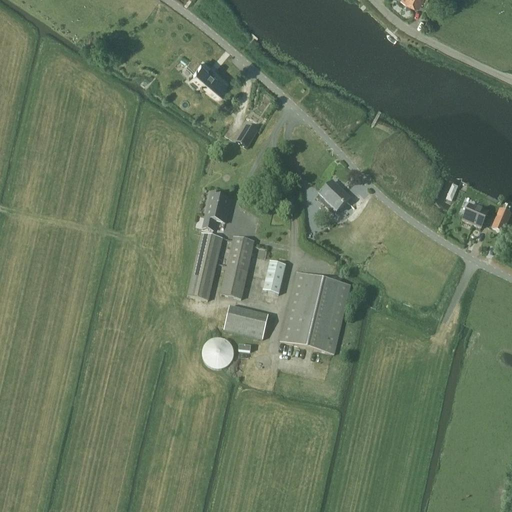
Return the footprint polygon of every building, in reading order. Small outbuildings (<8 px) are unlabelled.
[(195,59),(186,69),(193,76),(190,79),(199,87),(202,83),(206,86),(206,87),(215,95),(224,85),(214,75),(215,74),(212,70),(210,72),(195,59)] [(245,126),(234,144),(247,151),(257,133),(245,126)] [(317,199),(334,216),(350,199),(333,183),(317,199)] [(215,224),(224,226),(230,202),(220,200),(221,197),(211,194),(203,231),(213,233),(215,224)] [(348,214),(354,207),(348,202),(342,209),(348,214)] [(481,230),(488,214),(469,206),(462,222),(481,230)] [(492,229),(503,234),(511,215),(500,210),(492,229)] [(187,297),(207,302),(222,240),(202,235),(187,297)] [(234,239),(220,296),(241,301),(255,243),(234,239)] [(270,264),(263,293),(278,297),(286,268),(270,264)] [(279,343),(334,356),(351,287),(296,274),(279,343)] [(262,341),(267,318),(229,308),(223,332),(262,341)] [(233,355),(232,350),(230,346),(226,342),(222,340),(217,339),(212,340),(207,343),(204,347),(202,351),(201,356),(202,361),(205,365),(208,368),(213,371),(218,371),(223,370),(227,368),(230,364),(232,360),(233,355)]
